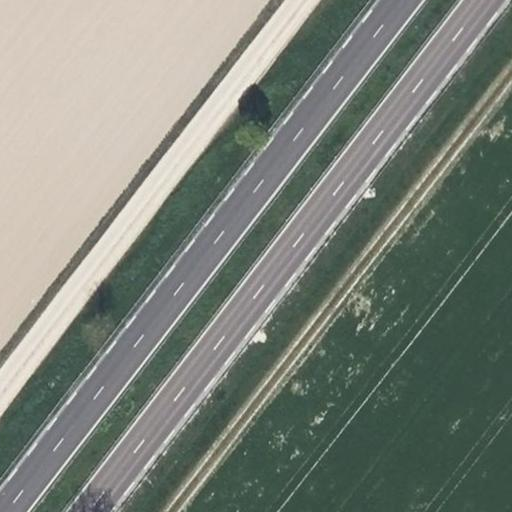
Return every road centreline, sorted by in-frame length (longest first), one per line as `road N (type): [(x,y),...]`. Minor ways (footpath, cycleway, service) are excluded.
road 1 (trunk): [(85,511),(481,0)]
road 2 (trunk): [(402,0),(7,511)]
road 3 (track): [(511,63),(165,511)]
road 4 (unclassified): [(0,387),(300,0)]
